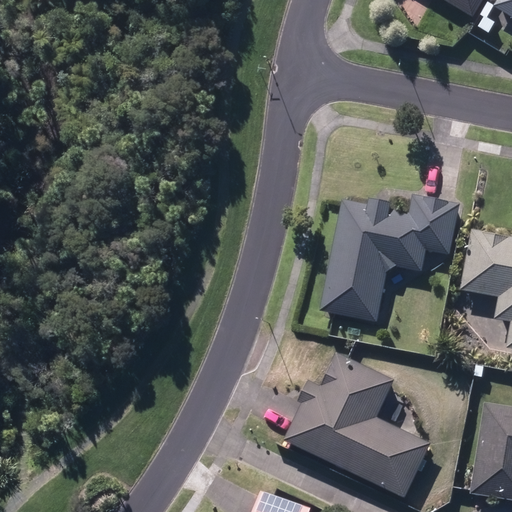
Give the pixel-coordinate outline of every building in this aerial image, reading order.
[(438,0),(472,21),(484,0),(438,0)] [(511,0),(499,0),(493,11),(511,22),(511,0)] [(321,308),(376,319),(382,293),(392,294),(399,291),(400,284),(395,277),(386,274),(398,266),(396,274),(407,277),(409,269),(422,271),(426,249),(450,254),(460,205),(457,204),(412,195),(409,213),(390,209),(392,202),(369,197),(367,205),(342,200),(321,308)] [(507,349),(511,349),(511,237),(471,230),(460,290),(499,297),(495,319),(511,322),(507,349)] [(284,439),(404,497),(431,443),(377,417),(394,381),(337,353),(320,387),(306,381),(297,401),(302,403),(284,439)] [(470,493),(511,500),(511,407),(484,403),(470,493)] [(309,511),(311,508),(261,490),(253,511),(309,511)]
